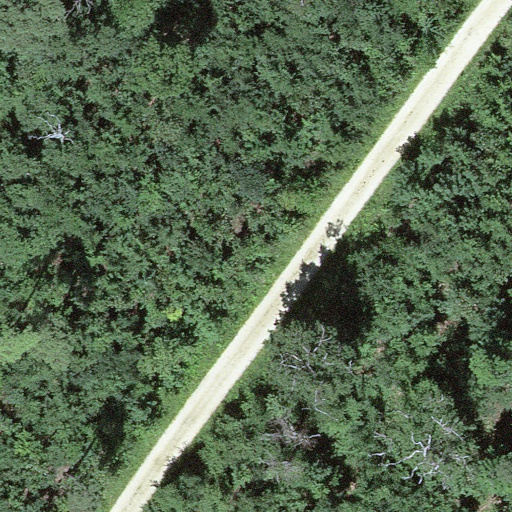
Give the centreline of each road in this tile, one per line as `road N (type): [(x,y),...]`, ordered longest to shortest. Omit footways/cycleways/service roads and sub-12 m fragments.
road 1 (track): [(495,0),(172,428),(126,511)]
road 2 (track): [(0,126),(71,55),(183,0)]
